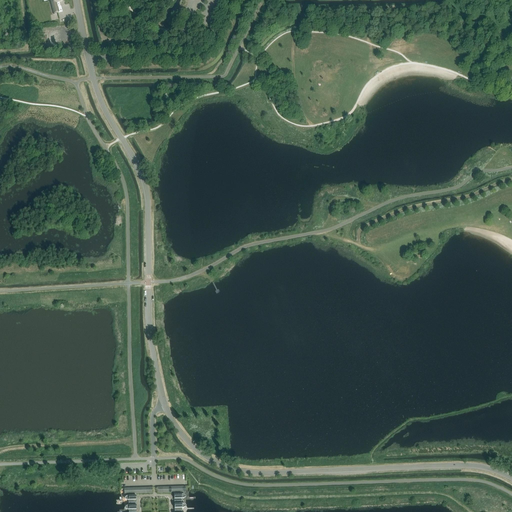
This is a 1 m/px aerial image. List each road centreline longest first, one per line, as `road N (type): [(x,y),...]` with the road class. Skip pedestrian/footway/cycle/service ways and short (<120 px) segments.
road 1 (tertiary): [(511,478),(471,465),(247,472),(206,457),(164,404)]
road 2 (tertiary): [(148,282),(145,188),(101,104),(88,58)]
road 3 (unclassified): [(88,58),(200,55),(233,0)]
road 4 (unclassified): [(0,291),(148,282)]
road 5 (tertiary): [(164,404),(148,282)]
